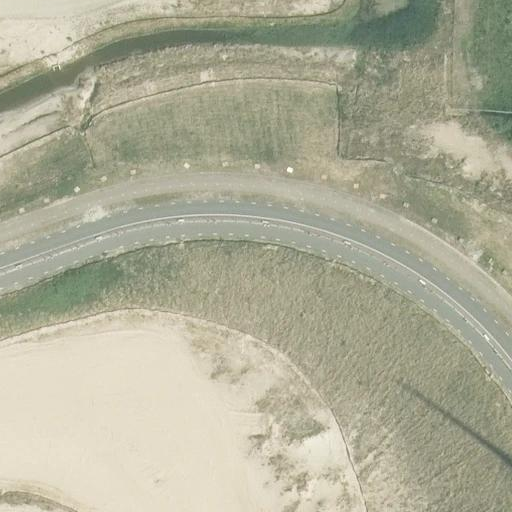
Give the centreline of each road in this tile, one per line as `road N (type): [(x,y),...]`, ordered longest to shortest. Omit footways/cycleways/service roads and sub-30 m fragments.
road 1 (unclassified): [(0,281),(134,235),(234,227),(282,233),(415,285),(486,347),(511,382)]
road 2 (unclassified): [(511,349),(428,272),(384,246),(279,211),(229,206),(134,214),(0,260)]
